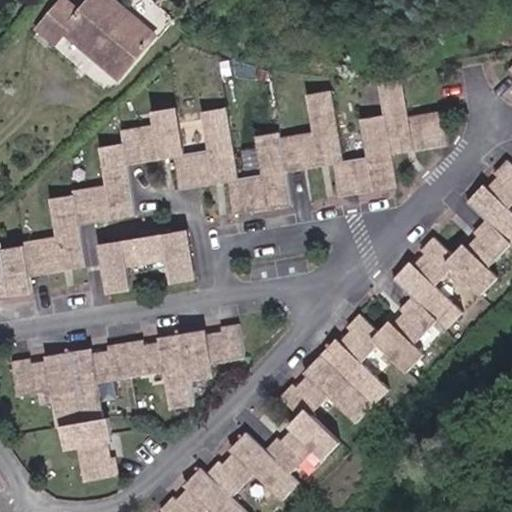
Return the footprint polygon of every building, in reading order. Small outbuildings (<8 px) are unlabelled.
[(153,31),(118,0),(87,0),(78,10),(65,0),(44,24),(59,40),(70,28),(118,72),(153,31)] [(339,163),(327,93),(303,97),(310,133),(277,139),(276,135),(252,139),(259,177),(234,181),(222,111),(199,115),(205,153),(180,157),(173,111),(149,115),(151,128),(117,134),(119,147),(97,151),(103,189),(69,195),(70,199),(47,203),(54,240),(20,246),(20,250),(0,253),(0,264),(0,267),(0,266),(0,296),(13,295),(14,300),(30,297),(27,280),(44,277),(43,272),(67,268),(68,273),(84,270),(77,228),(93,225),(92,221),(117,216),(117,221),(133,219),(124,168),(141,165),(140,160),(164,156),(165,161),(172,160),(177,192),(195,189),(194,184),(218,180),(219,185),(226,184),(231,217),(249,214),(248,209),(272,205),(273,209),(289,207),(283,173),(300,170),(299,165),(323,161),(324,166),(330,165),(336,199),(354,196),(353,191),(377,187),(378,192),(394,189),(388,156),(403,154),(402,149),(426,145),(427,149),(445,146),(439,112),(405,118),(399,80),(375,85),(380,117),(357,121),(364,159),(339,163)] [(427,149),(426,145),(402,149),(403,154),(427,149)] [(165,161),(164,156),(140,160),(141,165),(165,161)] [(387,391),(359,364),(376,346),(405,374),(422,356),(412,347),(435,323),(444,331),(460,313),(432,287),(449,269),(478,296),(495,279),(485,270),(508,245),(511,248),(511,215),(505,209),(511,202),(511,168),(504,161),(492,174),(495,177),(478,195),(475,192),(464,203),(483,222),(472,234),(475,238),(458,256),(455,252),(450,257),(431,238),(418,251),(422,255),(405,273),(402,269),(391,281),(410,299),(399,312),(402,315),(386,333),(382,330),(377,334),(358,316),(345,329),(349,332),(332,350),(328,347),(307,369),(311,373),(294,390),(291,387),(278,400),(298,419),(293,423),(297,427),(280,445),(277,441),(265,453),(245,435),(234,447),(238,450),(221,468),(217,465),(206,477),(200,471),(189,483),(192,486),(176,504),(172,500),(160,511),(243,511),(231,501),(254,476),(282,503),(298,485),(290,477),(313,453),(322,462),(339,444),(310,417),(327,399),(355,425),(387,391)] [(324,166),(323,161),(299,165),(300,170),(324,166)] [(478,195),(495,177),(492,174),(475,192),(478,195)] [(219,185),(218,180),(194,184),(195,189),(219,185)] [(378,192),(377,187),(353,191),(354,196),(378,192)] [(249,214),(273,209),(272,205),(248,209),(249,214)] [(93,225),(117,221),(117,216),(92,221),(93,225)] [(185,233),(97,248),(105,297),(129,293),(126,277),(167,271),(169,286),(193,282),(185,233)] [(458,256),(475,238),(472,234),(455,252),(458,256)] [(405,273),(422,255),(418,251),(402,269),(405,273)] [(68,273),(67,268),(43,272),(44,277),(68,273)] [(386,333),(402,315),(399,312),(382,330),(386,333)] [(16,400),(50,394),(56,432),(59,431),(63,454),(76,451),(82,485),(116,480),(113,461),(108,462),(104,438),(109,437),(106,422),(103,422),(97,386),(164,375),(170,412),(194,408),(189,383),(212,380),(209,367),(243,361),(237,327),(219,330),(220,335),(196,339),(195,334),(165,339),(165,344),(141,348),(140,343),(106,349),(107,354),(83,359),(82,354),(52,359),(53,364),(29,368),(28,363),(10,366),(16,400)] [(332,350),(349,332),(345,329),(328,347),(332,350)] [(196,339),(220,335),(219,330),(195,334),(196,339)] [(165,344),(165,339),(140,343),(141,348),(165,344)] [(107,354),(106,349),(82,354),(83,359),(107,354)] [(53,364),(52,359),(28,363),(29,368),(53,364)] [(294,390),(311,373),(307,369),(291,387),(294,390)] [(280,445),(297,427),(293,423),(277,441),(280,445)] [(113,461),(109,437),(104,438),(108,462),(113,461)] [(221,468),(238,450),(234,447),(217,465),(221,468)] [(176,504),(192,486),(189,483),(172,500),(176,504)]
